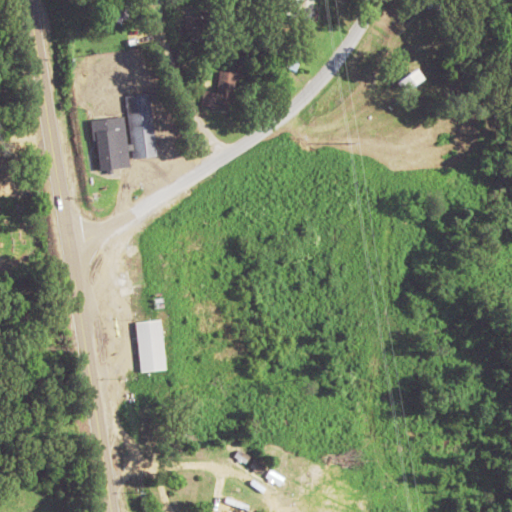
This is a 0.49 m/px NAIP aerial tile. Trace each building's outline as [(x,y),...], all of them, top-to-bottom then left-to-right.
[(132,0),(117,0),(113,22),(127,25),(132,0)] [(280,0),(279,10),(297,13),(298,0),(280,0)] [(456,9),(432,0),(428,0),(426,7),(453,17),(456,9)] [(405,93),(426,78),(418,67),(397,82),(405,93)] [(201,107),(231,112),(236,73),(220,71),(217,92),(203,90),(201,107)] [(126,96),(131,158),(156,156),(151,93),(126,96)] [(93,119),(98,170),(129,167),(125,117),(93,119)] [(140,372),(166,370),(161,319),(136,322),(140,372)]
